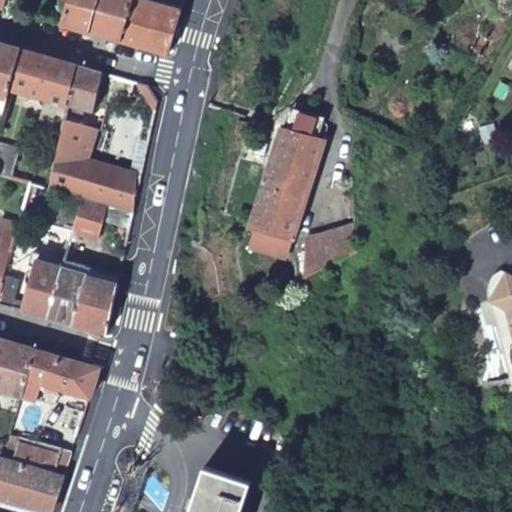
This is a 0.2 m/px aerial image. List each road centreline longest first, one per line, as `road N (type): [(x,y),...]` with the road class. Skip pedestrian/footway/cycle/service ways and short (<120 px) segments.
road 1 (residential): [(187,87),(130,360)]
road 2 (residential): [(187,87),(0,28)]
road 3 (residential): [(130,360),(81,511)]
road 4 (residential): [(0,321),(130,360)]
